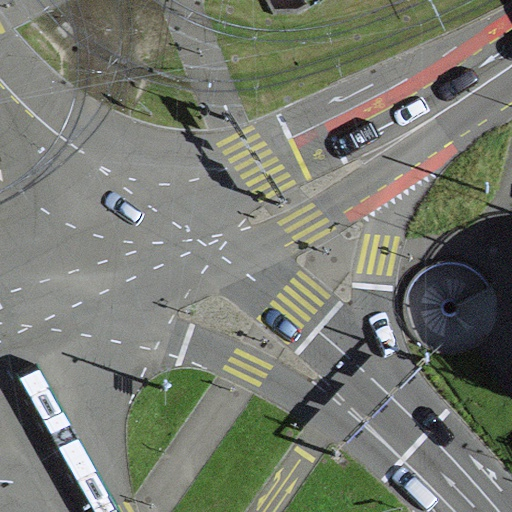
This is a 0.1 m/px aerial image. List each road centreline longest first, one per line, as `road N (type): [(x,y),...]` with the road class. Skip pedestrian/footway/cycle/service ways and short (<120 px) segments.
road 1 (motorway): [(370,511),(78,0)]
road 2 (motorway): [(0,128),(222,511)]
road 3 (secondary): [(359,373),(291,375),(165,334),(19,307)]
road 4 (secondary): [(359,373),(378,255),(425,109)]
road 5 (secondary): [(188,229),(315,174),(425,109)]
road 6 (primary): [(188,229),(0,101)]
road 7 (primary): [(359,373),(295,307),(188,229)]
road 8 (primary): [(19,307),(95,511)]
road 9 (secondary): [(19,307),(188,229)]
road 10 (primary): [(475,511),(359,373)]
